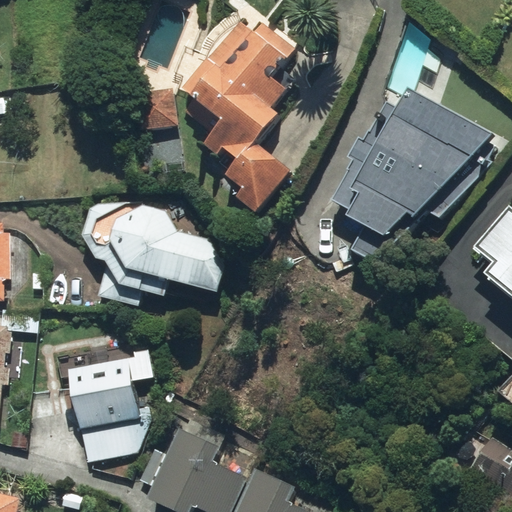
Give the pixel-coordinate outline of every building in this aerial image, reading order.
[(243,23),(190,87),(226,120),(208,142),(224,156),(230,149),(242,159),(229,176),(247,191),(241,197),(261,214),(295,173),(262,146),(287,115),(263,95),(300,51),(265,23),(256,34),(243,23)] [(177,89),(140,92),(144,130),(181,126),(177,89)] [(412,92),(405,110),(392,105),(379,138),(366,133),(355,162),(357,163),(341,205),(354,211),(351,219),(396,242),(410,219),(423,223),(427,215),(446,223),(489,171),(478,164),(499,136),(412,92)] [(149,279),(221,291),(231,242),(183,232),(171,210),(131,202),(94,206),(89,238),(107,262),(103,300),(145,306),(149,279)] [(511,214),(483,248),(504,266),(494,278),(511,293),(511,214)] [(0,300),(13,300),(13,226),(0,225),(0,300)] [(18,327),(0,326),(0,425),(9,426),(18,327)] [(137,357),(75,369),(90,463),(151,453),(139,381),(158,378),(153,347),(136,350),(137,357)] [(511,511),(511,422),(472,489),(511,511)] [(227,449),(185,428),(170,456),(158,449),(141,479),(159,489),(152,502),(172,511),(197,511),(199,509),(204,511),(309,511),(295,504),(301,492),(256,470),(251,481),(219,465),(227,449)] [(0,511),(19,511),(22,499),(0,495),(0,511)]
